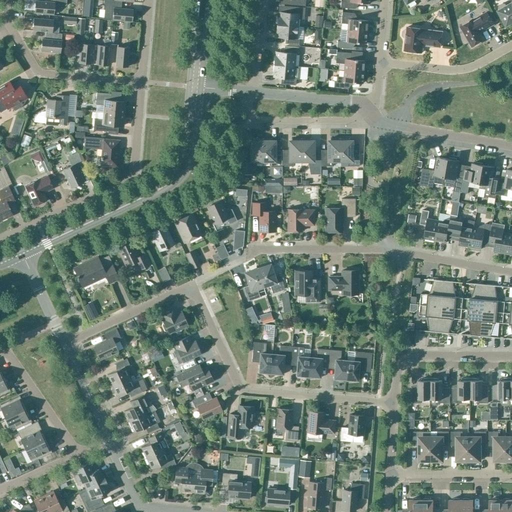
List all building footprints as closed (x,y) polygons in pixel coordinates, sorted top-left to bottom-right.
[(50,0),(50,3),(35,1),(34,13),(53,15),(54,4),(66,5),(66,0),(50,0)] [(132,10),(117,9),(118,1),(104,0),(103,10),(104,10),(104,20),(131,22),(132,10)] [(369,0),(342,0),(342,2),(340,2),(340,8),(354,9),(355,3),(369,4),(369,0)] [(499,11),(497,12),(506,27),(511,23),(511,3),(506,7),(505,5),(502,4),(499,6),(498,9),(499,11)] [(277,17),(277,25),(296,26),(297,19),(303,20),(304,9),(301,8),(287,7),(287,13),(280,13),(279,17),(277,17)] [(347,31),(366,33),(367,21),(353,20),(354,14),(341,13),(340,24),(347,24),(347,31)] [(460,27),(471,47),(484,40),(480,33),(493,25),(486,13),(473,20),(460,27)] [(32,31),(51,32),(52,20),(33,19),(32,31)] [(76,33),(83,34),(84,19),(77,19),(76,33)] [(94,33),(101,33),(102,19),(95,19),(94,33)] [(296,26),(277,25),(276,33),(278,33),(277,37),(285,38),(284,44),(298,45),(299,39),(295,39),(296,26)] [(404,51),(421,53),(422,45),(440,47),(442,33),(424,30),(424,29),(407,27),(406,31),(404,30),(402,32),(402,36),(403,38),(405,38),(404,51)] [(366,33),(347,31),(346,42),(337,41),(336,48),(351,49),(351,43),(365,44),(366,33)] [(41,51),(59,53),(61,41),(61,34),(46,32),(45,40),(42,39),(41,51)] [(92,45),(80,44),(78,63),(79,63),(79,66),(89,67),(89,64),(90,64),(92,45)] [(96,64),(108,66),(109,47),(97,46),(96,64)] [(115,66),(127,67),(129,48),(117,47),(115,66)] [(273,65),(293,66),(294,54),(297,54),(298,48),(284,47),(283,53),(276,52),(276,57),(274,56),(273,65)] [(336,59),(335,63),(344,64),(344,71),(363,72),(364,61),(350,60),(351,54),(336,52),(336,55),(336,59)] [(293,66),(273,65),(272,73),(274,73),(274,77),(281,78),(281,84),(295,85),(295,79),(298,80),(299,67),(293,66)] [(363,72),(344,71),(343,77),(336,77),(336,81),(334,81),(333,88),(348,89),(348,83),(362,84),(363,72)] [(9,82),(0,87),(0,112),(0,113),(12,106),(14,110),(20,106),(18,103),(25,99),(17,86),(13,89),(9,82)] [(104,113),(123,114),(124,102),(110,101),(111,94),(96,93),(95,105),(104,106),(104,113)] [(45,123),(66,125),(68,96),(60,96),(59,101),(47,100),(45,123)] [(31,120),(39,120),(39,112),(31,112),(31,120)] [(123,114),(104,113),(103,120),(94,119),(93,131),(107,132),(108,126),(122,127),(123,114)] [(22,145),(25,136),(19,133),(15,142),(22,145)] [(100,166),(117,167),(119,141),(103,140),(103,139),(84,137),(83,148),(101,150),(100,166)] [(262,162),(262,139),(252,139),(252,142),(250,142),(250,154),(243,154),(243,175),(253,175),(256,162),(262,162)] [(281,167),(281,154),(274,154),(274,142),(272,142),(272,139),(262,139),(262,162),(269,162),(270,167),(270,169),(269,170),(269,171),(269,173),(270,174),(271,175),(272,176),(273,177),(274,178),(276,178),(277,178),(278,177),(280,177),(281,176),(282,176),(281,167)] [(301,162),(301,139),(291,139),(291,141),(289,141),(289,153),(281,154),(281,167),(293,167),(294,162),(301,162)] [(301,139),(301,162),(307,162),(310,175),(320,175),(320,168),(320,167),(320,153),(313,153),(313,141),(311,141),(311,139),(301,139)] [(320,153),(320,167),(332,167),(333,161),(339,161),(339,139),(329,139),(329,141),(327,141),(327,153),(320,153)] [(349,139),(339,139),(339,161),(339,167),(359,167),(359,153),(351,153),(351,141),(349,141),(349,139)] [(30,155),(32,159),(39,162),(43,160),(39,150),(30,155)] [(83,182),(77,168),(83,166),(77,153),(67,158),(71,166),(63,170),(65,175),(69,176),(66,185),(71,187),(71,188),(72,187),(76,189),(77,185),(83,182)] [(445,178),(448,159),(437,157),(435,171),(428,170),(425,186),(432,188),(433,183),(443,185),(445,178)] [(453,191),(460,193),(463,176),(457,175),(459,161),(456,161),(456,159),(449,158),(449,160),(448,159),(445,178),(443,185),(454,187),(453,191)] [(46,159),(40,162),(45,173),(51,170),(46,159)] [(463,176),(460,193),(467,194),(469,187),(479,189),(479,188),(483,165),(482,165),(482,164),(475,163),(475,164),(472,164),(471,166),(465,165),(465,166),(463,176)] [(495,199),(496,195),(498,182),(491,181),(494,167),(483,165),(479,188),(485,189),(484,197),(495,199)] [(347,177),(355,177),(355,168),(347,169),(347,177)] [(504,183),(498,182),(496,195),(507,197),(508,189),(511,189),(511,170),(507,170),(504,183)] [(24,186),(33,206),(46,201),(43,193),(53,189),(47,176),(24,186)] [(6,204),(14,200),(8,187),(0,190),(0,200),(0,201),(0,222),(0,221),(12,216),(6,204)] [(325,209),(325,232),(341,232),(341,217),(355,217),(354,199),(341,199),(341,209),(325,209)] [(229,224),(236,221),(231,210),(225,213),(219,201),(207,207),(215,224),(227,219),(229,224)] [(275,232),(275,212),(267,212),(265,210),(265,203),(252,203),(252,216),(259,216),(259,232),(275,232)] [(313,225),(313,210),(301,211),(301,210),(287,210),(287,232),(301,232),(301,224),(305,224),(305,225),(313,225)] [(423,239),(434,241),(438,221),(427,219),(429,211),(422,210),(419,225),(426,226),(423,239)] [(438,221),(434,241),(445,243),(448,230),(454,231),(457,219),(457,217),(450,215),(439,213),(438,221)] [(177,229),(184,243),(201,235),(191,214),(177,221),(181,228),(177,229)] [(409,214),(407,222),(415,223),(416,215),(409,214)] [(457,219),(454,231),(461,232),(458,246),(469,248),(473,227),(474,222),(463,219),(463,220),(457,219)] [(493,252),(504,254),(508,234),(503,233),(505,225),(492,222),(492,225),(489,237),(496,239),(493,252)] [(473,227),(469,248),(480,250),(483,236),(489,237),(492,225),(485,223),(485,224),(479,227),(479,228),(473,227)] [(150,233),(159,251),(173,245),(165,227),(150,233)] [(242,246),(243,232),(234,231),(232,250),(242,246)] [(138,257),(138,256),(131,242),(117,249),(126,267),(135,263),(138,271),(150,265),(145,254),(138,257)] [(223,244),(215,248),(221,259),(228,255),(223,244)] [(199,266),(195,256),(192,251),(185,254),(192,269),(199,266)] [(97,258),(73,269),(82,287),(105,276),(108,284),(118,279),(111,265),(107,256),(98,260),(97,258)] [(257,269),(263,287),(269,284),(272,293),(284,290),(279,276),(273,278),(269,265),(257,269)] [(157,271),(162,283),(170,279),(164,268),(157,271)] [(263,287),(257,269),(245,273),(249,286),(243,288),(247,302),(259,298),(256,289),(263,287)] [(294,295),(305,295),(305,302),(319,302),(319,279),(311,279),(311,271),(303,271),(302,270),(298,270),(297,271),(294,271),(294,295)] [(328,290),(341,290),(341,295),(358,295),(358,281),(359,279),(360,277),(359,275),(358,273),(358,271),(341,271),(341,279),(337,279),(337,277),(328,277),(328,290)] [(421,294),(420,305),(441,307),(443,281),(433,280),(429,295),(421,294)] [(441,307),(462,309),(463,298),(455,297),(453,282),(443,281),(441,307)] [(462,309),(483,311),(485,285),(475,284),(471,299),(463,298),(462,309)] [(483,311),(504,313),(505,302),(497,301),(495,286),(485,285),(483,311)] [(281,293),(282,303),(289,302),(288,292),(281,293)] [(92,302),(83,306),(90,320),(98,316),(92,302)] [(429,332),(438,333),(441,307),(420,305),(419,316),(427,317),(429,332)] [(441,307),(438,333),(448,334),(453,319),(461,320),(462,309),(441,307)] [(184,326),(187,325),(181,312),(176,314),(173,308),(161,314),(164,320),(162,321),(163,323),(162,324),(162,326),(164,331),(166,332),(167,331),(168,334),(173,332),(173,333),(185,328),(184,326)] [(462,309),(461,320),(469,320),(470,336),(480,337),(483,311),(462,309)] [(503,324),(504,313),(483,311),(480,337),(490,338),(495,323),(503,324)] [(511,313),(504,313),(503,324),(510,324),(511,338),(511,313)] [(260,315),(256,317),(259,323),(262,321),(263,324),(274,320),(272,314),(260,317),(260,315)] [(333,324),(339,327),(342,321),(336,317),(333,324)] [(317,325),(322,329),(328,322),(324,318),(317,325)] [(126,323),(128,328),(131,329),(136,327),(133,320),(126,323)] [(94,347),(100,360),(117,352),(114,344),(121,340),(116,329),(103,335),(106,341),(94,347)] [(187,337),(171,344),(175,352),(173,352),(178,364),(182,362),(201,353),(195,342),(191,344),(187,337)] [(258,373),(270,376),(272,354),(265,354),(266,344),(253,342),(251,359),(259,360),(258,372),(258,373)] [(272,354),(270,376),(282,375),(282,374),(283,362),(290,362),(291,347),(279,346),(278,355),(272,354)] [(295,376),(307,379),(309,358),(302,357),(303,348),(291,347),(290,362),(297,363),(296,376),(295,375),(295,376)] [(148,353),(146,348),(139,351),(141,356),(148,353)] [(152,362),(163,357),(160,349),(149,354),(152,362)] [(316,358),(309,358),(307,379),(320,378),(320,377),(319,378),(320,365),(327,366),(329,350),(317,349),(316,358)] [(333,379),(345,382),(347,361),(340,360),(341,351),(329,350),(327,366),(334,366),(333,379)] [(347,361),(345,382),(357,381),(358,368),(370,369),(371,353),(354,352),(354,353),(347,352),(347,361)] [(106,375),(112,386),(129,378),(126,371),(131,369),(126,359),(115,364),(117,370),(106,375)] [(211,381),(205,369),(201,371),(198,365),(175,376),(181,387),(189,383),(192,390),(211,381)] [(154,366),(149,368),(153,377),(158,375),(154,366)] [(129,378),(112,386),(117,397),(128,392),(130,397),(141,392),(137,382),(132,384),(129,378)] [(430,400),(429,378),(421,379),(421,381),(418,381),(418,388),(412,388),(412,403),(421,403),(421,400),(430,400)] [(429,378),(430,400),(431,400),(431,405),(438,405),(440,403),(450,403),(450,387),(441,387),(441,381),(438,381),(438,379),(429,378)] [(470,400),(470,378),(461,379),(461,381),(458,381),(458,387),(452,387),(452,403),(461,403),(461,400),(470,400)] [(470,378),(470,400),(479,400),(479,403),(488,403),(488,387),(481,387),(481,381),(478,381),(478,379),(470,378)] [(510,400),(510,378),(501,379),(501,381),(498,381),(498,387),(492,387),(492,403),(501,403),(503,406),(508,406),(510,404),(510,400)] [(2,380),(0,380),(0,396),(10,392),(7,385),(5,386),(2,380)] [(163,385),(156,388),(159,393),(166,390),(163,385)] [(205,395),(197,398),(192,401),(195,408),(197,407),(202,419),(221,410),(216,398),(212,400),(208,393),(205,395)] [(124,411),(129,422),(154,410),(156,409),(155,408),(154,406),(152,404),(150,403),(148,402),(146,402),(143,395),(132,401),(134,406),(124,411)] [(0,404),(0,408),(5,419),(23,410),(20,403),(22,402),(19,396),(0,404)] [(237,424),(236,424),(235,439),(240,439),(241,427),(251,428),(252,416),(253,407),(238,406),(237,424)] [(290,426),(291,410),(276,409),(276,417),(272,417),(271,427),(275,427),(275,428),(285,429),(284,440),(297,441),(298,427),(290,426)] [(31,422),(28,416),(26,417),(23,410),(5,419),(11,432),(19,428),(19,430),(30,425),(29,423),(31,422)] [(154,410),(129,422),(134,433),(145,428),(147,434),(159,428),(156,423),(159,422),(154,410)] [(308,412),(306,440),(321,441),(322,433),(334,434),(335,421),(323,420),(323,413),(308,412)] [(349,415),(348,429),(341,428),(340,441),(352,442),(352,435),(362,435),(364,416),(349,415)] [(19,430),(17,431),(25,449),(43,441),(40,434),(42,433),(37,422),(30,425),(19,430)] [(179,422),(173,425),(176,430),(182,427),(179,422)] [(235,439),(236,424),(228,423),(227,438),(235,439)] [(140,448),(146,459),(163,451),(163,450),(168,448),(160,432),(149,437),(151,443),(140,448)] [(429,463),(431,463),(431,438),(430,438),(430,432),(413,432),(413,446),(419,446),(419,461),(420,461),(420,462),(429,463)] [(431,438),(431,463),(432,463),(441,462),(441,461),(442,461),(442,446),(448,446),(448,432),(437,432),(437,438),(431,438)] [(466,463),(468,463),(468,438),(462,438),(462,432),(451,432),(451,446),(457,446),(457,461),(458,461),(458,462),(466,463)] [(468,438),(468,463),(470,463),(478,462),(478,461),(480,461),(480,446),(486,446),(486,432),(474,432),(474,438),(468,438)] [(504,463),(506,463),(506,438),(500,438),(500,432),(488,432),(488,446),(494,446),(494,461),(496,461),(496,462),(504,463)] [(43,441),(25,449),(31,463),(51,453),(48,447),(46,448),(43,441)] [(163,451),(146,459),(151,469),(161,464),(164,470),(175,465),(171,455),(166,457),(163,451)] [(9,458),(3,461),(11,478),(20,474),(17,468),(14,469),(9,458)] [(290,475),(289,488),(296,489),(297,475),(298,460),(291,460),(290,475)] [(298,476),(309,478),(310,461),(300,460),(298,476)] [(180,492),(192,493),(194,463),(193,463),(191,463),(189,464),(188,464),(187,465),(185,467),(184,468),(176,467),(175,479),(181,480),(180,492)] [(194,463),(192,493),(203,494),(204,482),(211,483),(211,482),(216,483),(217,471),(212,470),(203,469),(203,468),(202,467),(200,465),(199,464),(197,464),(196,463),(194,463)] [(82,483),(85,489),(105,480),(102,475),(101,475),(98,470),(86,476),(82,467),(71,472),(77,485),(82,483)] [(237,474),(230,474),(223,473),(221,485),(228,486),(227,497),(248,499),(250,483),(236,481),(237,474)] [(306,508),(321,509),(323,490),(330,490),(331,478),(324,478),(323,483),(308,482),(306,508)] [(105,480),(85,489),(90,500),(85,502),(88,508),(99,503),(96,497),(109,492),(106,487),(107,486),(105,480)] [(341,510),(354,511),(356,498),(363,499),(364,484),(350,483),(350,491),(343,490),(341,510)] [(266,504),(287,506),(288,491),(267,489),(266,504)] [(44,498),(50,511),(60,511),(62,511),(65,511),(68,511),(63,500),(58,502),(53,493),(52,492),(46,494),(46,497),(44,498)] [(36,511),(50,511),(44,498),(42,499),(39,498),(34,500),(35,502),(34,502),(38,511),(36,511)] [(420,511),(421,500),(409,500),(408,511),(420,511)] [(421,500),(420,511),(432,511),(433,500),(421,500)] [(460,511),(461,500),(449,500),(448,511),(460,511)] [(461,500),(460,511),(472,511),(473,500),(461,500)] [(500,511),(501,500),(489,500),(488,511),(500,511)] [(511,511),(511,500),(501,500),(500,511),(511,511)]
